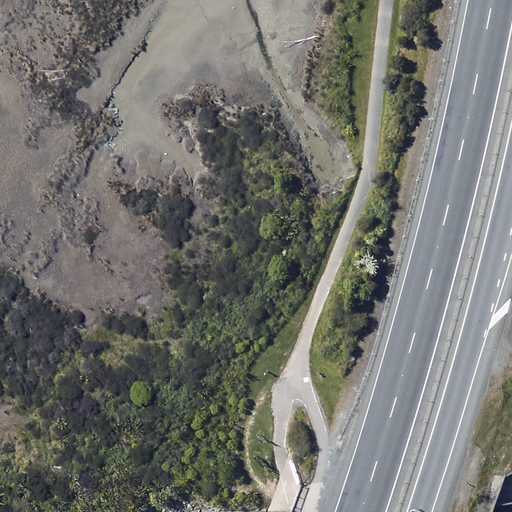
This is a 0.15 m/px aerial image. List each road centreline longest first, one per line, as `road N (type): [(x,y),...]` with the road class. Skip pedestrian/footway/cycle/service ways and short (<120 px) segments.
road 1 (trunk): [(359,511),(430,275),(487,0)]
road 2 (trunk): [(511,180),(419,511)]
